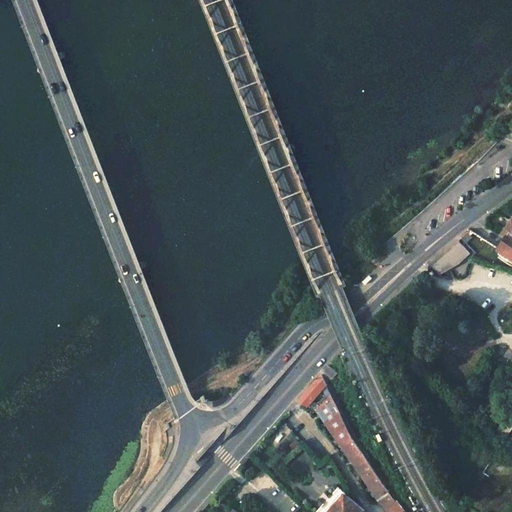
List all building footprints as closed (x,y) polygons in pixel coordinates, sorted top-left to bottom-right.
[(511,239),(511,220),(511,219),(499,236),(504,239),(506,236),(511,239)] [(504,239),(497,249),(511,259),(511,239),(506,236),(504,239)] [(431,265),(440,274),(459,263),(470,253),(457,240),(431,265)] [(329,365),(324,371),(332,377),(337,371),(329,365)] [(321,374),(297,401),(304,407),(325,382),(321,374)] [(318,411),(327,424),(347,455),(363,478),(374,493),(387,510),(397,501),(390,491),(371,463),(346,423),(341,414),(332,396),(318,411)] [(501,424),(495,432),(503,439),(510,430),(501,424)] [(362,511),(364,510),(338,488),(317,511),(362,511)] [(406,511),(397,501),(387,510),(388,511),(406,511)]
